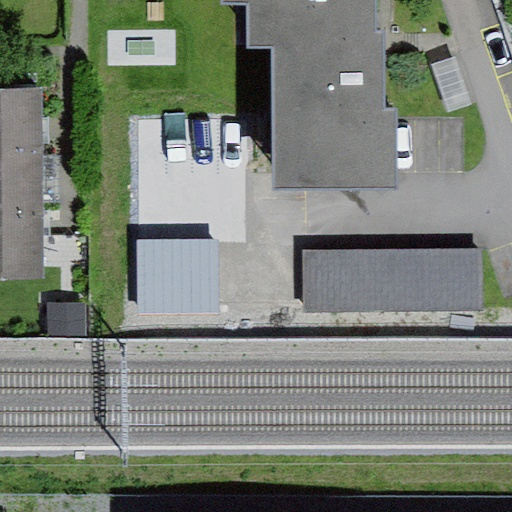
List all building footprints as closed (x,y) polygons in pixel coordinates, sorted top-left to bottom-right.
[(223,0),(224,7),(252,7),(252,51),(277,51),(277,192),(396,192),(396,116),(385,116),(385,37),(377,37),(377,0),(223,0)] [(457,56),(432,64),(449,112),(473,104),(457,56)] [(42,66),(0,66),(0,130),(44,130),(42,66)] [(44,130),(0,130),(0,190),(45,190),(44,130)] [(0,255),(46,254),(45,190),(0,190),(0,255)] [(483,245),(305,244),(304,305),(483,306),(483,245)]
